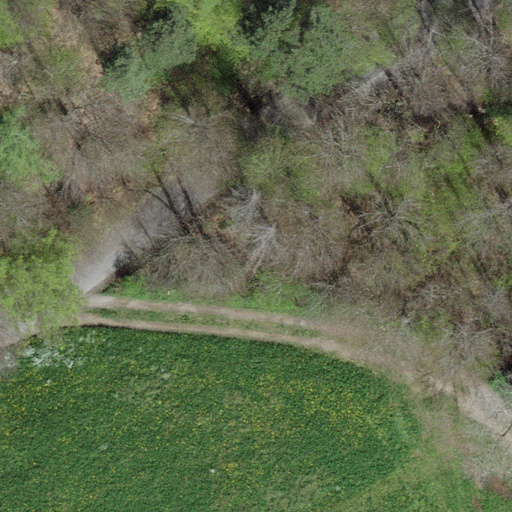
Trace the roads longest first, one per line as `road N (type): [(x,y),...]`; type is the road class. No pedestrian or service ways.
road 1 (unclassified): [(454,0),(311,97),(109,270),(0,333)]
road 2 (track): [(51,303),(286,330),(420,369),(511,427)]
road 3 (track): [(395,40),(511,188)]
